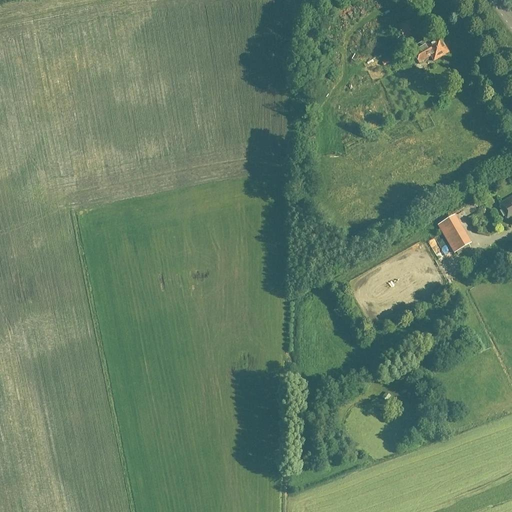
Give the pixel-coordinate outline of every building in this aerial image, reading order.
[(412,17),(396,27),(404,39),(420,29),(412,17)] [(425,41),(410,50),(418,63),(430,56),(433,61),(447,53),(438,39),(428,45),(425,41)] [(511,196),(498,205),(508,221),(511,219),(511,196)] [(438,223),(455,253),(472,243),(455,213),(438,223)] [(417,252),(429,274),(443,266),(431,244),(417,252)] [(381,285),(394,282),(389,262),(376,265),(381,285)] [(374,301),(373,296),(370,297),(366,284),(360,286),(363,299),(366,298),(367,304),(374,301)] [(375,327),(380,322),(374,317),(369,322),(375,327)]
